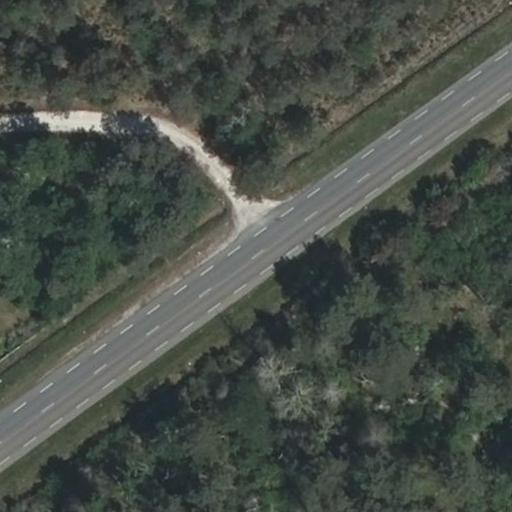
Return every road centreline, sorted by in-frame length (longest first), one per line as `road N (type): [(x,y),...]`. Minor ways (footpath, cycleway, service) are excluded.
road 1 (primary): [(511,74),(0,450)]
road 2 (track): [(0,124),(148,120),(194,135),(286,238)]
